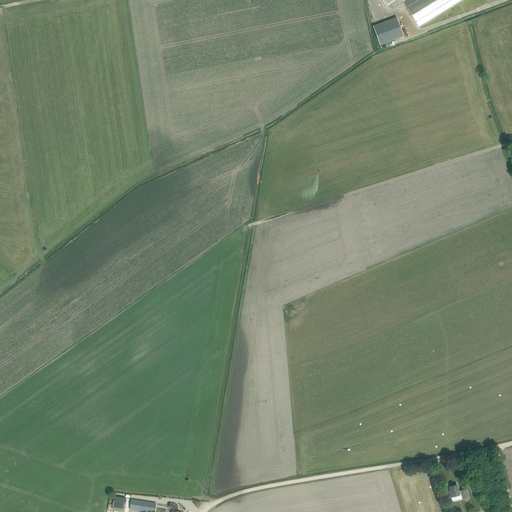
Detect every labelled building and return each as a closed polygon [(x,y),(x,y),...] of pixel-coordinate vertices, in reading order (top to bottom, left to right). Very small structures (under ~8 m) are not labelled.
[(381,0),(389,12),(403,3),(419,28),(463,0),(381,0)] [(397,18),(373,26),(380,45),(404,36),(397,18)] [(458,491),(457,485),(449,487),(451,493),(450,493),(451,497),(461,495),(462,499),(468,498),(466,489),(458,491)] [(124,511),(126,498),(113,496),(111,509),(124,511)] [(162,511),(164,505),(159,504),(131,499),(129,509),(149,511),(162,511)] [(178,511),(176,511),(178,507),(171,503),(169,507),(173,510),(172,511),(178,511)]
